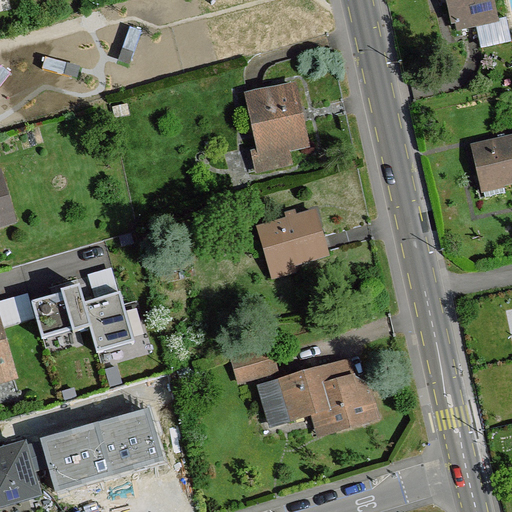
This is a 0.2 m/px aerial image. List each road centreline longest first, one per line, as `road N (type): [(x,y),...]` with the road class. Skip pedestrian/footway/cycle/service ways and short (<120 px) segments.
road 1 (tertiary): [(360,0),(426,293)]
road 2 (tertiary): [(426,293),(468,468)]
road 3 (residential): [(320,511),(468,468)]
